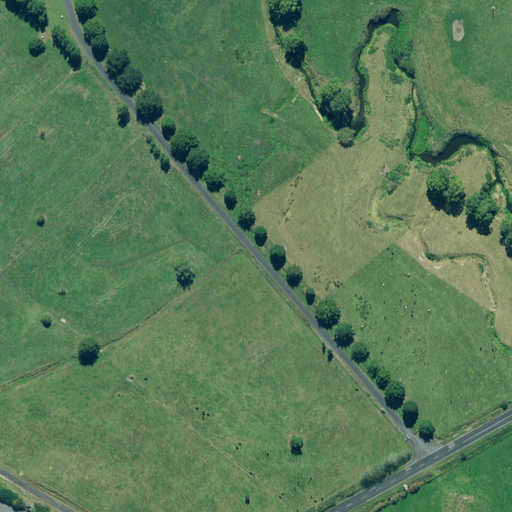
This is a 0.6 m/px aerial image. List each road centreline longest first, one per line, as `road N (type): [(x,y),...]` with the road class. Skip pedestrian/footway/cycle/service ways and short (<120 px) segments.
road 1 (unknown): [(428,460),(94,63),(63,0)]
road 2 (unclassified): [(511,414),(335,511)]
